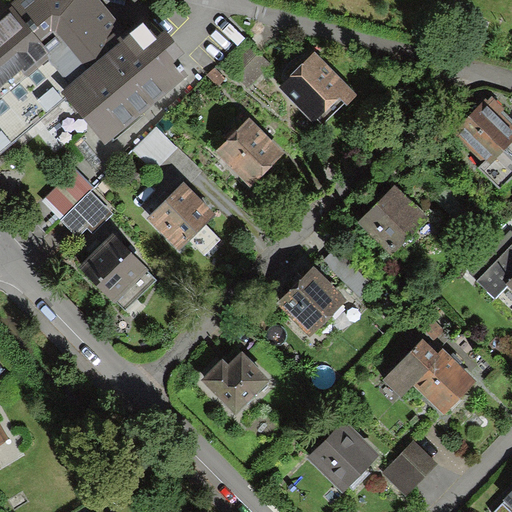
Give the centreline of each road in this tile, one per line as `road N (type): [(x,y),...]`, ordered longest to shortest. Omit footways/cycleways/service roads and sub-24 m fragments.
road 1 (residential): [(134,395),(465,68)]
road 2 (unclassified): [(214,0),(465,68)]
road 3 (residential): [(0,251),(134,395)]
road 4 (residential): [(134,395),(253,511)]
